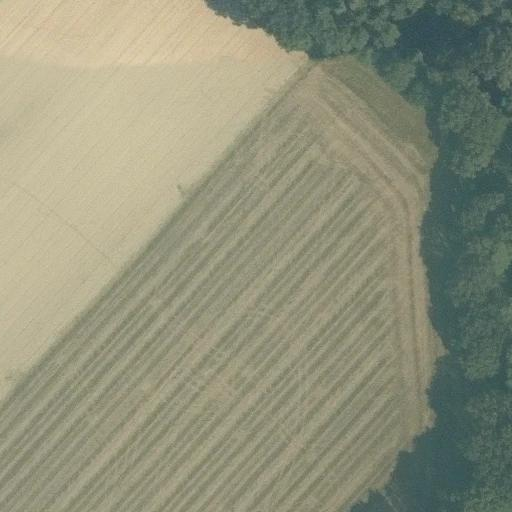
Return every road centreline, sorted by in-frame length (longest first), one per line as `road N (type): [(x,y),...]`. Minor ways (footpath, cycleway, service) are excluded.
road 1 (track): [(456,149),(465,511)]
road 2 (track): [(453,0),(456,149)]
